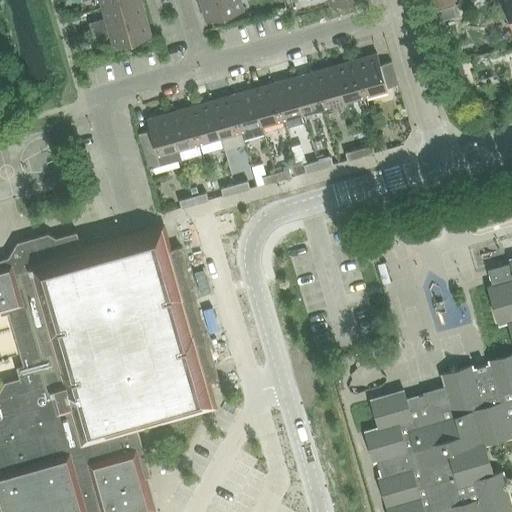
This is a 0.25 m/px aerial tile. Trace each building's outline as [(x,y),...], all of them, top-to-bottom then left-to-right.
[(91,32),(146,16),(141,0),(127,0),(102,7),(105,19),(89,23),(91,32)] [(206,21),(243,11),(244,10),(240,0),(204,0),(200,1),(206,21)] [(91,32),(94,40),(110,35),(113,47),(152,36),(146,16),(91,32)] [(377,54),(356,60),(366,94),(387,88),(398,84),(392,62),(380,65),(377,54)] [(366,94),(356,60),(335,66),(345,100),(366,94)] [(345,100),(335,66),(314,72),(324,106),(345,100)] [(324,106),(314,72),(293,78),(303,112),(324,106)] [(303,112),(293,78),(273,83),(283,118),(303,112)] [(283,118),(273,83),(252,89),(262,124),(283,118)] [(265,135),(263,129),(262,124),(252,89),(231,95),(241,130),(244,141),(265,135)] [(241,130),(231,95),(210,101),(220,136),(241,130)] [(220,136),(210,101),(190,107),(199,142),(220,136)] [(199,142),(190,107),(169,113),(179,148),(199,142)] [(182,159),(179,148),(169,113),(147,119),(151,130),(139,133),(149,168),(182,159)] [(359,149),(361,156),(375,152),(372,145),(359,149)] [(361,156),(359,149),(346,152),(348,160),(361,156)] [(317,161),(320,168),(333,164),(331,157),(317,161)] [(302,159),(295,161),(296,164),(299,174),(306,172),(304,164),(302,159)] [(320,168),(317,161),(304,164),(306,172),(320,168)] [(276,172),(278,180),(292,176),(289,169),(276,172)] [(278,180),(276,172),(262,176),(265,184),(278,180)] [(234,184),(237,192),(250,188),(248,180),(234,184)] [(237,192),(234,184),(221,188),(223,196),(237,192)] [(193,196),(195,204),(208,200),(206,192),(193,196)] [(195,204),(193,196),(179,200),(182,207),(195,204)] [(181,246),(176,248),(165,251),(159,232),(83,253),(77,232),(56,238),(48,233),(17,241),(8,256),(0,258),(0,311),(1,315),(8,313),(23,365),(16,367),(19,378),(4,382),(0,389),(0,415),(1,417),(0,417),(0,483),(1,484),(0,486),(0,501),(3,511),(128,511),(148,506),(140,479),(151,476),(136,424),(208,403),(203,384),(219,379),(181,246)] [(488,286),(500,324),(509,322),(511,332),(511,353),(490,360),(491,365),(487,366),(486,364),(477,367),(478,369),(473,370),(472,365),(443,374),(447,388),(407,399),(404,390),(372,400),(380,427),(366,431),(374,460),(378,459),(383,476),(379,477),(388,511),(452,511),(453,511),(452,511),(504,511),(511,510),(511,503),(503,471),(493,474),(484,443),(511,435),(511,430),(507,417),(511,415),(511,258),(511,259),(511,263),(488,270),(493,284),(488,286)] [(386,262),(377,264),(383,284),(391,281),(386,262)]
